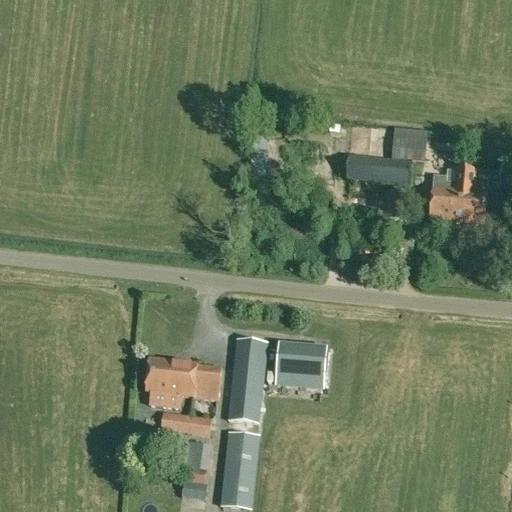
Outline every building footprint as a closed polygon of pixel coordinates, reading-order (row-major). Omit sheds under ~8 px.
[(254,138),(248,184),(264,186),(270,140),(254,138)] [(392,161),(424,164),(426,143),(394,140),(392,161)] [(410,188),(413,166),(349,160),(347,182),(410,188)] [(456,185),(447,184),(447,180),(434,179),(430,222),(486,227),(489,196),(491,174),(478,173),(457,170),(456,185)] [(407,223),(410,196),(384,192),(380,218),(407,223)] [(371,222),(353,219),(350,237),(369,240),(371,222)] [(259,426),(268,346),(236,342),(229,423),(259,426)] [(326,352),(279,348),(276,387),(324,391),(326,352)] [(198,368),(150,363),(147,395),(152,396),(150,409),(181,412),(182,399),(194,400),(194,401),(219,404),(222,371),(198,368)] [(209,438),(211,424),(188,421),(186,435),(209,438)] [(251,511),(260,438),(229,435),(222,509),(246,511),(251,511)] [(204,486),(206,474),(185,471),(184,483),(204,486)]
